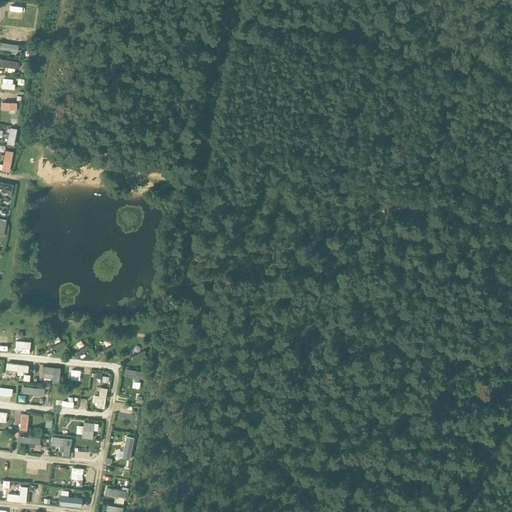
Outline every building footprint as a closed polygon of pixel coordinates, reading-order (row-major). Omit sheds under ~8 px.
[(12,19),(11,26),(34,29),(35,22),(12,19)] [(16,41),(17,36),(22,36),(23,31),(3,28),(2,34),(9,35),(8,40),(16,41)] [(1,52),(19,51),(19,43),(0,44),(1,52)] [(0,61),(0,65),(19,69),(21,61),(1,58),(0,61)] [(3,78),(3,88),(15,88),(15,78),(3,78)] [(1,109),(17,109),(17,101),(1,101),(1,109)] [(1,169),(9,171),(14,151),(6,149),(1,169)] [(0,180),(0,187),(5,189),(1,204),(10,206),(15,184),(0,180)] [(9,348),(11,334),(5,333),(3,347),(9,348)] [(13,351),(28,354),(29,348),(14,345),(13,351)] [(8,362),(7,368),(28,372),(29,365),(8,362)] [(61,388),(62,367),(43,365),(42,376),(53,377),(52,386),(49,386),(49,392),(56,393),(55,397),(78,399),(79,390),(61,388)] [(139,388),(141,377),(146,378),(147,371),(127,368),(126,375),(134,377),(133,387),(139,388)] [(71,369),(71,379),(80,380),(81,370),(71,369)] [(95,394),(93,406),(105,408),(108,387),(101,386),(99,395),(95,394)] [(120,408),(118,418),(130,420),(132,409),(120,408)] [(21,413),(20,430),(28,430),(29,413),(21,413)] [(83,437),(92,438),(93,429),(98,430),(99,422),(85,421),(84,425),(78,425),(77,432),(83,433),(83,437)] [(35,449),(41,449),(41,436),(19,435),(19,442),(35,442),(35,449)] [(126,435),(121,457),(130,459),(135,437),(126,435)] [(52,444),(64,445),(63,454),(71,455),(72,438),(52,437),(52,444)] [(75,450),(85,450),(85,448),(95,448),(95,439),(75,440),(75,450)] [(72,484),(83,486),(85,468),(74,467),(72,484)] [(28,473),(27,480),(49,483),(50,477),(28,473)] [(7,493),(7,501),(27,501),(28,486),(21,485),(20,494),(7,493)] [(9,485),(9,492),(20,493),(20,485),(9,485)] [(106,487),(105,495),(116,496),(116,502),(124,503),(125,489),(106,487)] [(83,506),(83,497),(68,497),(68,491),(61,491),(60,506),(83,506)]
